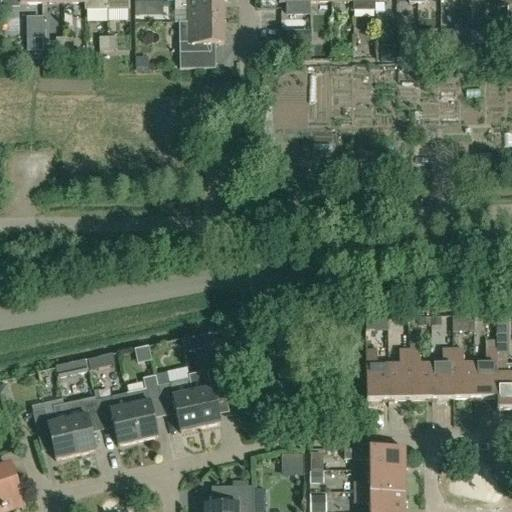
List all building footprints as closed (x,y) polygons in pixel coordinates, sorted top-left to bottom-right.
[(20,6),(42,5),(41,0),(2,0),(0,5),(0,9),(21,9),(20,6)] [(63,0),(63,5),(82,5),(83,13),(85,13),(84,0),(63,0)] [(106,0),(84,0),(85,13),(107,13),(106,0)] [(128,0),(106,0),(107,13),(129,13),(128,0)] [(374,13),(374,5),(373,0),(351,0),(352,2),(352,13),(374,13)] [(186,24),(222,24),(221,2),(173,3),(173,11),(186,11),(186,24)] [(222,47),(222,24),(186,24),(179,24),(179,72),(211,71),(211,47),(222,47)] [(461,45),(461,31),(452,32),(452,45),(461,45)] [(461,31),(461,45),(469,45),(469,31),(461,31)] [(107,51),(107,39),(98,39),(98,51),(107,51)] [(107,39),(107,51),(115,51),(115,39),(107,39)] [(33,40),(33,52),(42,52),(42,40),(33,40)] [(64,52),(64,40),(54,40),(54,52),(64,52)] [(495,350),(494,350),(496,412),(511,411),(511,366),(506,367),(505,361),(504,361),(504,341),(495,341),(495,350)] [(441,365),(430,365),(431,401),(452,401),(452,350),(441,350),(441,365)] [(452,401),(474,401),(474,365),(463,365),(462,350),(452,350),(452,401)] [(496,412),(494,350),(484,350),(485,365),(474,365),(474,401),(495,400),(495,412),(496,412)] [(388,402),(387,366),(375,366),(375,351),(365,352),(365,402),(388,402)] [(398,366),(387,366),(388,402),(409,402),(409,351),(398,351),(398,366)] [(431,401),(430,365),(419,365),(418,351),(409,351),(409,402),(431,401)] [(99,370),(96,360),(87,362),(88,362),(90,372),(99,370)] [(188,377),(189,382),(188,382),(191,394),(198,431),(219,426),(212,396),(224,393),(219,370),(188,377)] [(162,376),(155,377),(161,405),(173,402),(180,435),(198,431),(191,394),(188,382),(169,386),(167,375),(162,376)] [(149,407),(161,405),(155,377),(142,380),(144,392),(126,396),(136,445),(157,440),(149,407)] [(136,445),(126,396),(111,399),(112,404),(96,407),(95,403),(94,403),(97,416),(100,429),(101,428),(98,415),(110,413),(118,449),(136,445)] [(66,422),(74,459),(94,454),(89,431),(100,429),(97,416),(94,403),(95,403),(95,400),(63,407),(66,422)] [(55,463),(74,459),(66,422),(63,407),(53,409),(55,416),(46,418),(44,411),(32,414),(37,435),(48,432),(55,463)] [(368,461),(368,473),(404,472),(404,450),(343,451),(343,461),(353,461),(354,462),(368,461)] [(0,511),(20,506),(16,494),(12,496),(4,471),(8,470),(8,468),(0,470),(0,511)] [(404,494),(404,472),(368,473),(368,484),(353,484),(354,495),(404,494)] [(252,511),(253,489),(231,489),(231,507),(203,507),(203,511),(252,511)] [(404,511),(404,494),(354,495),(354,505),(368,505),(368,511),(404,511)]
